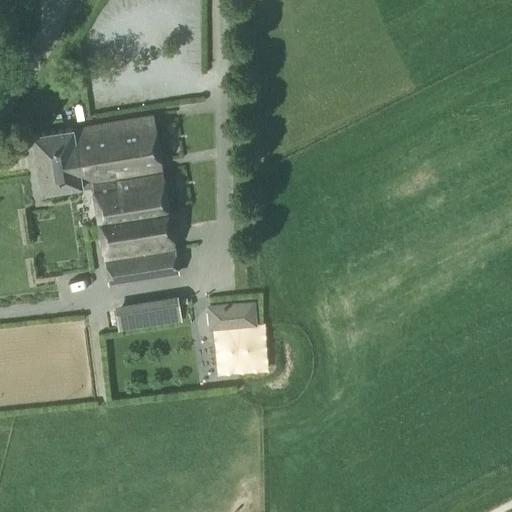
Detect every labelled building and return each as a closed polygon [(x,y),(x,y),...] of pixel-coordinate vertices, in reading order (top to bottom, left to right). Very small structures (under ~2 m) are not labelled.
[(72,128),(79,169),(81,182),(91,180),(104,258),(108,285),(172,274),(168,248),(173,247),(167,213),(161,173),(152,120),(151,115),(72,128)] [(35,162),(36,168),(76,161),(77,170),(79,169),(72,128),(72,127),(31,133),(35,162)] [(76,161),(36,168),(40,190),(81,184),(81,182),(79,169),(77,170),(76,161)] [(175,295),(112,304),(115,325),(179,317),(175,295)] [(250,300),(203,304),(205,330),(252,326),(250,300)]
